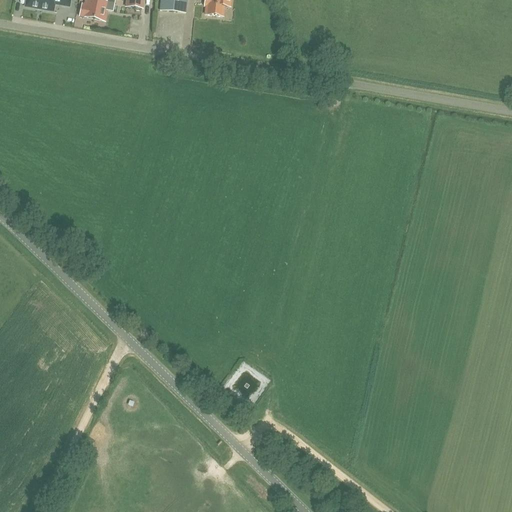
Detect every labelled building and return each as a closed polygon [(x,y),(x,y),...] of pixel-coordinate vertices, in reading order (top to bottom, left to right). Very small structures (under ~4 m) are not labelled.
[(69,8),(70,0),(25,0),(27,0),(25,6),(25,8),(26,8),(36,9),(36,10),(42,10),(52,12),(53,12),(53,11),(54,5),(69,8)] [(95,0),(94,0),(86,0),(85,6),(81,5),(79,17),(85,18),(93,20),(104,23),(108,4),(114,5),(115,0),(95,0)] [(142,9),(142,0),(126,0),(126,8),(142,9)] [(160,0),(160,11),(185,14),(186,0),(160,0)] [(230,7),(230,0),(206,0),(205,16),(222,18),(224,7),(230,7)]
